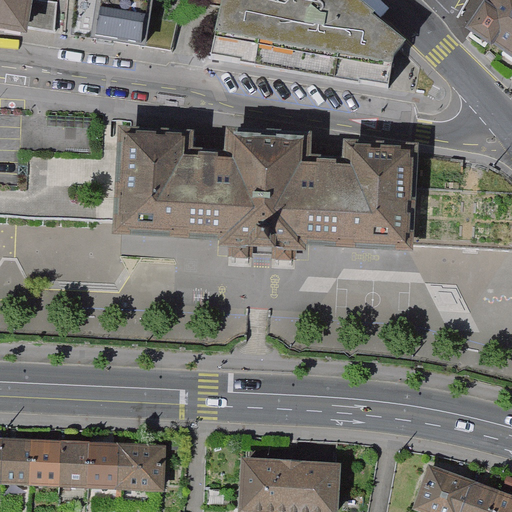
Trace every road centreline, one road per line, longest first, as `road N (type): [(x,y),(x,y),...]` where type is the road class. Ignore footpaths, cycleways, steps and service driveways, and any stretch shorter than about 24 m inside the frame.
road 1 (residential): [(511,127),(424,131),(226,100),(189,85),(0,59)]
road 2 (secondary): [(511,437),(335,405),(0,387)]
road 3 (tertiary): [(511,127),(428,33)]
